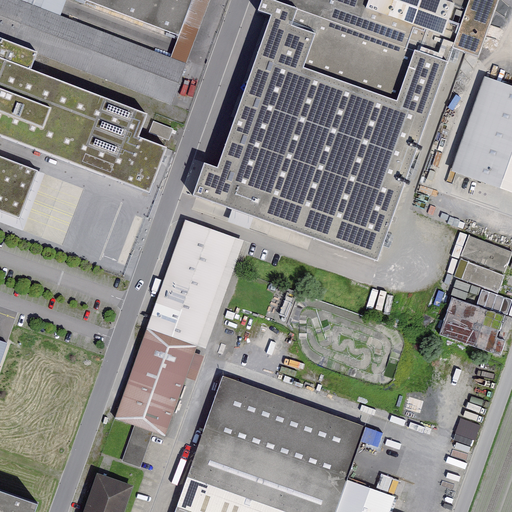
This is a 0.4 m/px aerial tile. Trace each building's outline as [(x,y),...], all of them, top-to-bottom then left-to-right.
[(0,0),(0,34),(8,38),(39,49),(179,102),(218,0),(0,0)] [(384,257),(455,59),(421,46),(403,94),(314,62),(325,30),(300,21),(305,7),(285,0),(268,0),(265,11),(277,15),(223,164),(212,160),(201,192),(384,257)] [(299,0),(458,56),(476,0),(299,0)] [(39,49),(8,38),(1,56),(0,56),(0,210),(25,220),(45,168),(0,151),(6,134),(155,190),(172,146),(146,136),(154,115),(31,69),(39,49)] [(511,84),(484,75),(452,170),(511,190),(511,84)] [(250,243),(191,222),(120,421),(138,427),(126,461),(146,468),(157,435),(171,440),(192,381),(199,383),(250,243)] [(477,346),(506,355),(511,334),(511,271),(511,272),(506,270),(511,252),(511,244),(469,232),(467,241),(456,237),(449,259),(459,262),(456,273),(502,287),(491,323),(485,321),(477,346)] [(279,294),(277,309),(290,311),(293,297),(279,294)] [(0,511),(43,511),(44,511),(0,495),(0,368),(9,342),(0,338),(0,511)] [(372,428),(225,378),(179,511),(393,511),(399,498),(353,482),(372,428)] [(130,511),(139,491),(104,478),(90,511),(130,511)]
